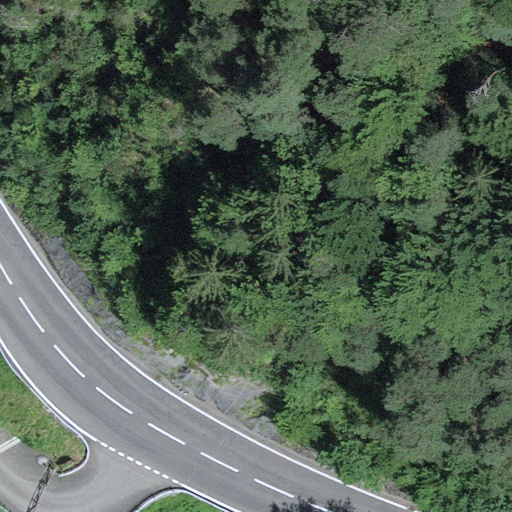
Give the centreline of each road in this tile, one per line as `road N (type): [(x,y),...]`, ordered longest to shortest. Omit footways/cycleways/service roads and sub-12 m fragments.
road 1 (secondary): [(322,511),(169,437),(97,388),(56,347),(0,266)]
road 2 (track): [(0,470),(32,492),(80,497),(133,462),(156,429)]
